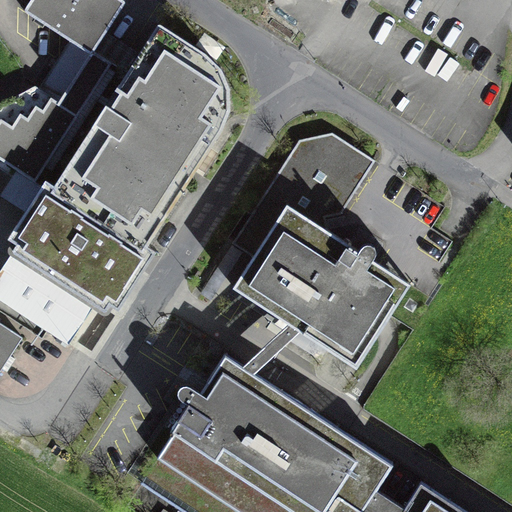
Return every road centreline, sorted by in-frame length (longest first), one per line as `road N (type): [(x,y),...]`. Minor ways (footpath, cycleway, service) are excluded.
road 1 (unclassified): [(118,353),(295,71)]
road 2 (unclassified): [(295,71),(458,171),(484,168),(511,139)]
road 3 (unknown): [(0,217),(159,287)]
road 4 (unclassified): [(194,0),(295,71)]
